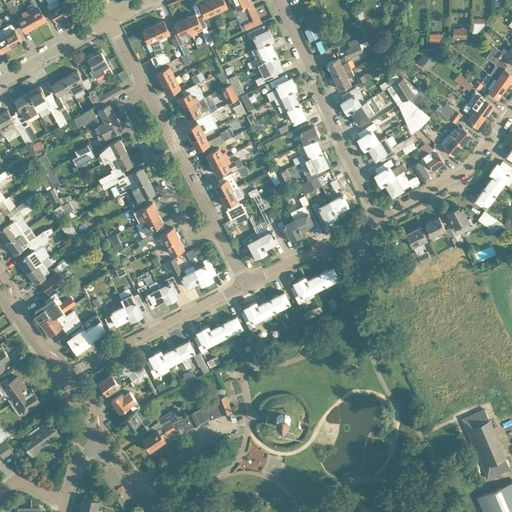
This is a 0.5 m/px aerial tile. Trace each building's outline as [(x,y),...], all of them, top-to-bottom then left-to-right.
[(13,0),(8,0),(5,2),(12,13),(19,9),(13,0)] [(67,14),(58,0),(52,0),(47,3),(56,20),(67,14)] [(65,0),(61,2),(59,0),(58,0),(67,14),(77,9),(74,3),(78,0),(65,0)] [(206,0),(200,3),(206,15),(216,10),(211,0),(206,0)] [(224,0),(211,0),(216,10),(227,5),(224,0)] [(237,17),(239,22),(239,23),(241,26),(243,30),(261,22),(251,1),(250,2),(243,5),(237,8),(237,7),(233,9),(237,17)] [(34,10),(32,6),(27,9),(36,24),(46,18),(39,7),(34,10)] [(19,18),(25,30),(36,24),(27,9),(22,12),(24,15),(19,18)] [(196,13),(185,18),(192,33),(203,28),(196,13)] [(239,22),(237,17),(228,21),(231,26),(239,22)] [(179,42),(188,37),(188,35),(192,33),(185,18),(174,23),(177,28),(173,30),(176,36),(179,42)] [(164,20),(153,25),(159,37),(170,32),(164,20)] [(22,40),(12,22),(2,28),(12,46),(22,40)] [(330,30),(337,38),(345,31),(338,23),(330,30)] [(484,23),(472,23),(472,33),(476,33),(484,25),(484,23)] [(484,25),(476,33),(479,37),(489,27),(485,23),(484,25)] [(143,30),(148,42),(159,37),(153,25),(143,30)] [(255,35),(259,44),(273,38),(269,28),(265,30),(263,25),(247,33),(250,38),(255,35)] [(219,32),(217,26),(208,30),(211,36),(219,32)] [(454,36),(467,37),(467,27),(454,26),(454,36)] [(12,46),(2,28),(0,28),(0,49),(1,51),(12,46)] [(209,41),(210,44),(214,42),(211,36),(208,30),(202,33),(205,40),(206,42),(209,41)] [(430,42),(444,42),(444,32),(430,33),(430,42)] [(260,46),(259,46),(265,59),(276,54),(270,41),(274,39),(273,38),(259,44),(260,46)] [(361,47),(369,44),(366,39),(345,49),(349,57),(363,50),(361,47)] [(192,49),(190,44),(182,47),(184,53),(188,52),(188,51),(192,49)] [(490,49),(490,50),(500,58),(504,53),(491,44),(488,47),(490,49)] [(426,50),(418,61),(427,68),(435,57),(426,50)] [(508,63),(500,58),(490,50),(485,56),(495,63),(494,64),(495,65),(489,73),(489,74),(506,86),(511,77),(511,72),(505,67),(508,63)] [(109,66),(107,62),(107,61),(101,51),(88,58),(94,68),(90,70),(94,78),(106,72),(104,69),(109,66)] [(151,57),(155,66),(169,60),(167,56),(165,51),(151,57)] [(184,53),(181,55),(185,63),(190,61),(186,53),(184,53)] [(271,73),(283,68),(276,54),(265,59),(259,62),(264,72),(266,73),(270,71),(271,73)] [(339,57),(328,63),(334,75),(350,67),(347,61),(345,55),(339,58),(339,57)] [(255,57),(247,62),(250,67),(258,63),(255,57)] [(169,66),(158,72),(163,82),(175,76),(169,66)] [(340,88),(351,83),(348,77),(353,74),(350,67),(334,75),(340,88)] [(359,82),(377,74),(375,68),(357,76),(359,82)] [(77,70),(65,77),(71,87),(73,92),(82,87),(81,86),(85,84),(90,94),(96,91),(89,79),(88,77),(83,80),(77,70)] [(196,72),(191,75),(195,83),(203,79),(200,72),(197,74),(196,72)] [(488,90),(498,97),(506,86),(489,74),(489,73),(487,72),(480,82),(476,79),(473,83),(480,88),(483,84),(489,89),(488,90)] [(270,100),(274,98),(293,89),(293,90),(297,88),(291,76),(288,78),(286,73),(270,81),(272,86),(277,84),(278,87),(267,92),(270,100)] [(397,73),(386,80),(389,85),(389,86),(393,84),(392,83),(400,79),(397,73)] [(455,78),(470,88),(473,83),(458,73),(455,78)] [(266,81),(263,75),(255,78),(258,84),(266,81)] [(168,93),(180,87),(175,76),(163,82),(168,93)] [(65,77),(52,84),(59,95),(62,93),(65,97),(73,92),(71,87),(65,77)] [(227,77),(221,80),(224,85),(229,82),(227,77)] [(400,79),(392,83),(393,84),(403,101),(414,94),(414,93),(420,89),(403,77),(400,79)] [(221,88),(228,102),(238,97),(231,83),(221,88)] [(47,98),(40,85),(27,92),(33,103),(37,110),(46,104),(49,110),(50,109),(59,125),(67,121),(55,99),(51,92),(49,93),(50,96),(47,98)] [(99,97),(102,102),(112,96),(123,90),(120,85),(112,89),(99,97)] [(341,102),(348,112),(351,110),(362,103),(361,103),(355,93),(359,91),(356,86),(341,95),(344,100),(341,102)] [(274,98),(281,111),(287,108),(299,103),(293,90),(293,89),(274,98)] [(494,103),(486,97),(475,89),(471,94),(472,95),(468,102),(486,115),(494,103)] [(190,91),(178,97),(184,107),(199,100),(198,99),(196,95),(193,96),(190,91)] [(15,111),(16,112),(24,127),(29,124),(25,117),(37,110),(33,103),(27,92),(15,99),(20,108),(15,111)] [(246,92),(241,95),(248,110),(254,107),(250,100),(246,92)] [(61,98),(59,96),(55,99),(67,121),(72,118),(61,98)] [(189,118),(194,115),(196,118),(211,111),(210,111),(204,96),(198,99),(199,100),(184,107),(189,118)] [(359,123),(370,116),(369,115),(380,108),(372,96),(362,103),(351,110),(359,123)] [(405,119),(410,115),(411,115),(417,106),(413,101),(402,114),(405,119)] [(467,119),(477,126),(486,115),(468,102),(463,108),(471,114),(467,119)] [(110,103),(100,108),(98,104),(74,118),(78,125),(95,116),(99,124),(116,116),(110,103)] [(294,122),(306,116),(299,103),(287,108),(294,122)] [(445,108),(461,119),(464,115),(449,104),(446,108),(445,108)] [(198,122),(186,128),(192,138),(203,132),(200,125),(226,112),(222,105),(210,111),(211,111),(196,118),(198,122)] [(450,118),(457,123),(461,119),(445,108),(446,108),(442,105),(438,111),(441,113),(441,114),(449,120),(450,118)] [(421,127),(430,117),(417,106),(411,115),(410,115),(421,127)] [(8,109),(0,113),(0,124),(1,127),(5,133),(12,130),(17,127),(18,127),(21,133),(27,144),(32,141),(30,139),(26,130),(24,127),(16,112),(11,115),(8,109)] [(258,122),(253,112),(247,115),(252,126),(258,122)] [(405,119),(411,133),(421,127),(410,115),(405,119)] [(106,137),(123,128),(116,116),(99,124),(103,132),(98,135),(101,140),(106,137)] [(304,143),(316,138),(320,136),(314,125),(311,126),(309,122),(293,129),(295,134),(300,132),(305,142),(304,143)] [(378,140),(377,139),(372,130),(377,127),(373,122),(358,132),(359,132),(361,136),(358,138),(364,147),(365,148),(366,147),(378,140)] [(289,129),(286,123),(278,127),(281,132),(289,129)] [(458,130),(454,126),(449,133),(462,144),(472,133),(464,127),(462,125),(458,130)] [(209,143),(211,147),(224,140),(234,135),(229,126),(219,131),(220,133),(207,140),(203,132),(192,138),(197,149),(209,143)] [(445,148),(453,155),(462,144),(449,133),(441,142),(444,146),(443,147),(445,148)] [(385,135),(378,140),(366,147),(370,154),(372,152),(376,159),(385,153),(387,157),(396,152),(385,135)] [(404,141),(406,145),(415,140),(412,136),(404,141)] [(105,162),(109,160),(127,150),(120,138),(109,143),(100,151),(105,162)] [(308,152),(311,156),(322,151),(316,138),(304,143),(308,152)] [(92,148),(100,144),(98,139),(82,147),(84,152),(92,148)] [(406,153),(415,147),(413,142),(403,148),(406,153)] [(31,159),(36,155),(31,145),(30,143),(24,146),(31,159)] [(219,147),(207,153),(212,163),(228,156),(225,150),(222,152),(219,147)] [(96,156),(92,148),(84,152),(71,158),(75,166),(96,156)] [(278,155),(274,148),(269,151),(272,158),(278,155)] [(433,169),(445,161),(439,152),(438,151),(434,148),(423,155),(427,161),(433,169)] [(113,171),(99,178),(102,183),(124,171),(122,168),(133,163),(127,150),(109,160),(113,168),(112,168),(113,171)] [(322,151),(311,156),(305,159),(312,172),(317,170),(328,165),(326,159),(327,158),(324,151),(322,152),(322,151)] [(45,170),(54,187),(62,183),(46,153),(39,156),(46,170),(45,170)] [(39,161),(36,155),(31,159),(28,161),(36,173),(33,175),(35,178),(38,176),(45,172),(39,161)] [(245,155),(235,160),(238,167),(248,163),(249,162),(245,155)] [(227,162),(230,160),(228,156),(212,163),(218,174),(230,168),(227,162)] [(382,185),(385,182),(395,176),(395,175),(403,170),(406,168),(402,162),(391,169),(389,166),(393,163),(390,158),(375,167),(378,172),(375,174),(382,185)] [(423,179),(430,174),(420,160),(413,164),(423,179)] [(500,164),(497,162),(491,171),(504,180),(510,172),(511,173),(511,166),(503,160),(500,164)] [(248,163),(238,167),(243,176),(248,173),(247,172),(251,170),(248,163)] [(115,196),(132,188),(138,185),(149,179),(142,166),(131,172),(126,175),(124,171),(102,183),(104,188),(110,185),(115,196)] [(286,167),(276,172),(281,181),(292,179),(286,167)] [(415,176),(409,179),(403,170),(395,175),(395,176),(385,182),(393,195),(410,184),(411,185),(418,181),(415,176)] [(12,171),(8,174),(0,179),(0,186),(15,175),(12,171)] [(504,182),(503,182),(504,180),(491,171),(490,172),(493,175),(485,186),(496,194),(504,182)] [(53,188),(50,180),(45,172),(38,176),(48,191),(50,190),(53,188)] [(227,178),(215,184),(221,195),(233,189),(227,178)] [(335,189),(341,186),(336,178),(331,181),(335,189)] [(149,179),(138,185),(132,188),(136,196),(134,198),(135,200),(129,203),(132,208),(144,202),(145,201),(144,197),(155,192),(149,179)] [(303,194),(304,193),(312,189),(308,180),(299,185),(301,190),(303,194)] [(476,199),(487,206),(496,194),(485,186),(476,199)] [(248,193),(250,197),(259,193),(257,188),(248,193)] [(226,205),(238,199),(233,189),(221,195),(226,205)] [(268,189),(265,191),(260,194),(266,207),(270,205),(268,201),(272,198),(270,194),(268,189)] [(36,192),(25,199),(25,200),(16,206),(9,195),(1,201),(0,201),(0,219),(4,216),(4,215),(7,213),(10,217),(17,212),(29,204),(39,197),(37,193),(36,192)] [(250,197),(253,203),(256,201),(267,223),(273,220),(266,207),(260,194),(259,193),(250,197)] [(303,205),(309,202),(305,194),(298,197),(303,205)] [(330,200),(330,201),(336,211),(349,205),(343,194),(330,200)] [(62,204),(67,214),(74,210),(69,200),(62,204)] [(318,202),(312,204),(320,220),(325,217),(326,221),(338,215),(336,211),(330,201),(320,207),(318,202)] [(146,205),(134,211),(139,222),(143,220),(158,212),(153,202),(146,205)] [(226,210),(231,219),(234,218),(236,221),(246,216),(244,212),(246,211),(242,202),(226,210)] [(0,231),(7,241),(29,226),(22,216),(32,209),(29,204),(17,212),(10,217),(12,220),(0,228),(0,231)] [(64,212),(61,204),(56,206),(59,214),(64,212)] [(458,206),(448,211),(449,215),(452,221),(455,226),(451,228),(454,234),(473,225),(470,217),(467,218),(462,208),(459,209),(458,206)] [(295,218),(295,219),(300,229),(301,229),(314,223),(306,207),(298,211),(301,215),(295,218)] [(489,231),(501,225),(503,223),(484,210),(477,219),(487,225),(489,231)] [(92,215),(87,211),(83,216),(88,220),(92,215)] [(145,224),(142,226),(145,232),(151,229),(154,227),(163,223),(158,212),(143,220),(145,224)] [(458,242),(455,237),(450,226),(445,229),(439,216),(425,223),(432,236),(441,231),(444,236),(447,235),(453,247),(459,244),(458,242)] [(501,226),(509,231),(511,227),(511,222),(506,218),(501,226)] [(291,239),(303,233),(301,229),(300,229),(295,219),(284,224),(282,220),(277,222),(285,238),(289,235),(291,239)] [(67,222),(61,227),(66,233),(72,227),(67,222)] [(421,262),(430,258),(431,257),(427,250),(424,252),(419,242),(427,239),(420,225),(406,232),(415,250),(408,254),(410,259),(409,259),(413,265),(420,261),(421,262)] [(32,245),(48,234),(53,231),(51,227),(44,230),(36,236),(29,226),(7,241),(15,253),(25,246),(28,244),(30,247),(32,245)] [(157,239),(161,246),(167,243),(179,237),(173,226),(161,232),(163,236),(157,239)] [(269,226),(257,232),(260,237),(265,247),(278,241),(273,229),(271,230),(269,226)] [(154,232),(144,237),(144,238),(146,241),(156,236),(154,232)] [(260,237),(257,232),(246,237),(247,238),(242,240),(250,256),(254,253),(256,257),(267,251),(265,247),(260,237)] [(19,259),(28,271),(44,260),(43,259),(49,255),(42,245),(47,241),(49,237),(48,234),(32,245),(30,247),(32,250),(29,252),(19,259)] [(172,254),(184,248),(179,237),(167,243),(172,254)] [(193,248),(186,251),(189,258),(197,255),(193,248)] [(36,282),(44,277),(50,272),(46,267),(54,262),(49,255),(43,259),(44,260),(28,271),(36,282)] [(160,264),(156,256),(151,258),(155,266),(160,264)] [(181,274),(173,257),(168,260),(172,267),(177,276),(181,274)] [(206,264),(195,269),(195,270),(201,280),(200,280),(202,284),(214,278),(212,275),(216,272),(208,257),(203,259),(206,264)] [(66,258),(51,268),(55,274),(59,271),(59,270),(69,263),(66,258)] [(162,262),(166,270),(172,267),(168,260),(162,262)] [(182,276),(187,287),(200,280),(201,280),(195,270),(195,269),(193,265),(185,269),(187,273),(182,276)] [(123,266),(116,270),(119,277),(127,273),(123,266)] [(339,277),(334,266),(319,273),(325,284),(339,277)] [(40,284),(46,293),(65,280),(59,271),(55,274),(40,284)] [(305,275),(303,276),(311,291),(312,290),(313,291),(325,284),(319,273),(307,279),(305,275)] [(181,290),(173,275),(169,277),(169,276),(157,282),(165,298),(167,302),(178,296),(176,293),(181,290)] [(304,300),(302,295),(311,291),(303,276),(294,281),(296,285),(291,287),(299,303),(304,300)] [(152,305),(165,298),(157,282),(156,280),(149,284),(150,286),(146,288),(144,283),(137,287),(144,300),(148,298),(152,305)] [(290,302),(284,291),(270,298),(276,309),(290,302)] [(345,301),(350,299),(347,291),(342,294),(345,301)] [(35,314),(37,316),(43,326),(57,316),(63,311),(64,311),(59,303),(62,302),(55,292),(44,300),(46,303),(35,311),(36,313),(35,314)] [(141,311),(146,308),(137,292),(132,295),(131,293),(121,298),(124,305),(130,316),(132,320),(143,314),(141,311)] [(92,299),(96,307),(101,305),(97,296),(92,299)] [(337,305),(333,297),(328,300),(332,308),(337,305)] [(62,302),(59,303),(64,311),(73,305),(68,298),(62,302)] [(265,320),(272,316),(270,312),(276,309),(270,298),(258,304),(256,301),(254,301),(261,316),(262,315),(265,320)] [(255,325),(252,320),(261,316),(254,301),(245,306),(246,310),(242,312),(250,328),(255,325)] [(106,329),(101,320),(97,313),(93,305),(90,307),(95,315),(82,323),(68,333),(71,337),(69,338),(77,351),(93,340),(92,338),(106,329)] [(112,314),(117,323),(130,316),(124,305),(111,312),(112,314)] [(309,309),(313,316),(321,312),(318,305),(309,309)] [(66,315),(63,311),(57,316),(43,326),(49,335),(63,325),(68,333),(82,323),(73,310),(66,315)] [(295,317),(300,326),(305,324),(300,314),(295,317)] [(242,327),(237,315),(223,322),(228,334),(242,327)] [(280,317),(275,320),(283,335),(288,332),(280,317)] [(208,325),(207,326),(214,340),(215,339),(215,340),(228,334),(223,322),(210,328),(208,325)] [(207,350),(205,344),(214,340),(207,326),(197,331),(199,334),(194,337),(203,352),(207,350)] [(253,335),(258,343),(264,340),(259,332),(253,335)] [(253,338),(248,341),(252,349),(257,346),(253,338)] [(195,351),(189,340),(175,347),(181,358),(186,367),(191,365),(188,360),(191,359),(188,354),(195,351)] [(0,369),(5,367),(1,361),(9,356),(1,345),(0,344),(0,369)] [(161,349),(159,350),(166,364),(167,364),(168,365),(181,358),(175,347),(163,353),(161,349)] [(236,347),(231,350),(235,357),(235,358),(240,355),(236,347)] [(160,374),(157,369),(166,364),(159,350),(150,355),(151,358),(147,361),(155,376),(160,374)] [(204,372),(209,370),(200,352),(194,355),(199,365),(200,364),(202,369),(204,372)] [(210,366),(221,361),(217,355),(207,360),(210,366)] [(124,364),(125,366),(112,373),(111,373),(99,382),(107,393),(111,390),(113,393),(121,388),(119,385),(120,384),(114,377),(124,372),(126,375),(129,373),(132,379),(146,371),(139,358),(137,359),(136,357),(124,364)] [(231,368),(227,369),(220,372),(233,404),(233,405),(239,403),(234,392),(240,390),(231,368)] [(182,373),(187,381),(192,378),(188,370),(182,373)] [(146,371),(132,379),(133,380),(131,381),(134,387),(149,376),(146,371)] [(7,378),(0,382),(0,387),(11,402),(16,398),(17,399),(28,391),(28,390),(18,376),(9,381),(7,378)] [(163,381),(156,385),(159,390),(166,386),(163,381)] [(223,387),(209,393),(212,401),(225,394),(223,387)] [(11,402),(19,414),(39,400),(31,388),(28,390),(28,391),(17,399),(16,398),(11,402)] [(130,405),(133,409),(140,405),(130,391),(124,395),(122,393),(112,400),(120,412),(130,405)] [(170,422),(158,429),(151,433),(143,439),(151,450),(165,439),(161,434),(167,430),(168,432),(175,428),(182,424),(185,430),(209,418),(209,419),(232,410),(228,401),(225,394),(212,401),(212,402),(210,402),(210,403),(179,419),(171,423),(170,422)] [(142,420),(145,425),(151,433),(158,429),(170,422),(171,423),(179,419),(174,409),(157,418),(158,420),(149,427),(147,424),(152,420),(143,408),(145,406),(143,404),(121,420),(128,429),(142,420)] [(484,408),(461,418),(466,429),(487,478),(510,468),(505,457),(506,456),(490,419),(484,408)] [(286,414),(284,413),(283,413),(281,414),(279,414),(278,416),(277,417),(276,419),(276,421),(276,422),(277,424),(278,426),(280,427),(281,427),(283,428),(285,427),(287,427),(288,425),(289,424),(290,422),(290,420),(290,418),(289,417),(288,415),(286,414)] [(24,442),(24,443),(32,454),(43,447),(41,444),(51,437),(52,438),(59,433),(54,426),(55,426),(54,424),(53,425),(50,421),(40,428),(41,430),(24,442)] [(13,450),(6,441),(0,444),(0,452),(4,457),(13,450)] [(511,511),(511,481),(479,496),(485,511),(511,511)] [(380,501),(382,491),(373,489),(371,499),(380,501)] [(121,494),(116,496),(114,498),(122,509),(128,504),(121,494)] [(100,511),(101,509),(97,508),(99,501),(84,496),(82,505),(84,506),(81,511),(100,511)] [(380,511),(382,507),(355,503),(353,511),(380,511)]
